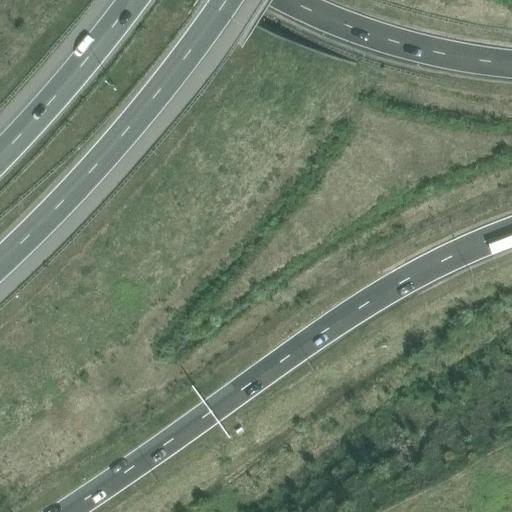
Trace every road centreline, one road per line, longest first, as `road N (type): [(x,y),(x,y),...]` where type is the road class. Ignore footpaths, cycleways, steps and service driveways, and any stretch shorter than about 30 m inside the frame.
road 1 (trunk): [(69,511),(364,305),(511,235)]
road 2 (motorway): [(0,265),(110,152),(226,0)]
road 3 (motorway): [(291,0),(389,41),(511,67)]
road 4 (motorway): [(130,0),(0,156)]
